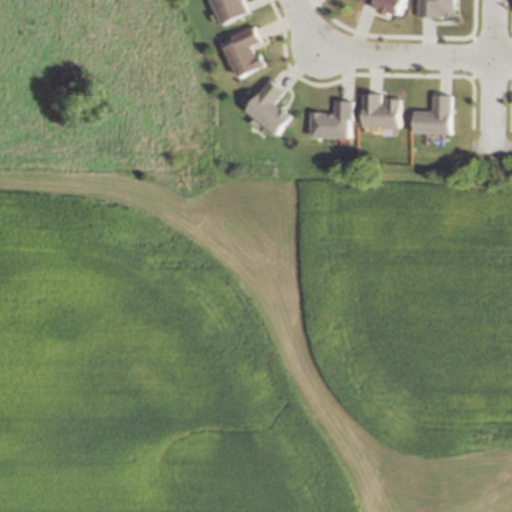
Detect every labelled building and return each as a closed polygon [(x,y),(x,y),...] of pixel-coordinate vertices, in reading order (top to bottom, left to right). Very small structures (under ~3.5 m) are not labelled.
[(211,0),(223,25),(251,12),(246,0),(211,0)] [(361,0),(360,4),(402,15),(405,0),(361,0)] [(419,0),(419,17),(455,17),(455,0),(419,0)] [(268,66),(263,54),(257,56),(253,46),(263,42),(257,26),(233,36),(237,44),(226,48),(238,78),(268,66)] [(247,109),(277,136),(294,116),(278,102),(287,92),(273,79),(247,109)] [(365,127),(401,128),(402,98),(386,98),(386,94),(366,93),(365,127)] [(452,134),(453,95),(435,94),(435,111),(416,110),(415,133),(452,134)] [(313,112),(313,138),(353,138),(353,101),(336,101),(336,112),(313,112)]
